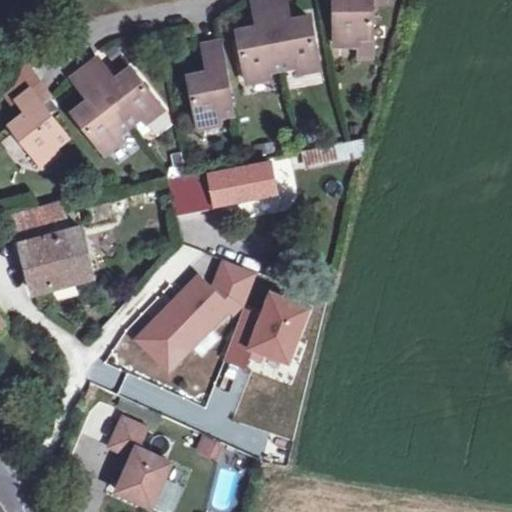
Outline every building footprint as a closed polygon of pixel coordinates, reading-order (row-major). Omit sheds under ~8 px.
[(280,68),(294,66),(309,63),(311,71),(330,68),(321,12),(301,17),(297,0),(269,0),(273,22),(251,27),(259,81),(282,76),(280,68)] [(351,0),(352,45),(372,44),(373,38),(387,38),(385,0),(351,0)] [(201,106),(205,128),(220,126),(227,124),(225,116),(245,114),(232,42),(210,45),(215,70),(196,75),(201,106)] [(109,60),(97,69),(85,79),(98,101),(81,113),(110,154),(129,142),(126,136),(138,126),(150,117),(154,124),(170,111),(140,71),(125,81),(109,60)] [(24,126),(53,168),(73,155),(68,147),(77,141),(52,106),(63,97),(52,83),(30,98),(40,113),(24,126)] [(170,178),(184,177),(183,155),(168,156),(170,178)] [(287,163),(226,175),(230,203),(291,191),(287,163)] [(190,212),(230,203),(226,175),(183,184),(190,212)] [(50,305),(110,290),(98,229),(84,234),(77,204),(31,214),(50,305)] [(206,282),(196,272),(131,340),(170,377),(258,284),(229,257),(206,282)] [(222,361),(246,370),(252,354),(288,367),(311,308),(266,291),(257,315),(242,309),(222,361)] [(0,340),(20,325),(0,300),(0,340)] [(154,455),(151,463),(144,477),(138,488),(169,503),(190,461),(159,447),(168,428),(145,416),(132,444),(154,455)] [(218,462),(226,444),(201,435),(194,452),(218,462)] [(145,460),(138,474),(144,477),(151,463),(145,460)]
